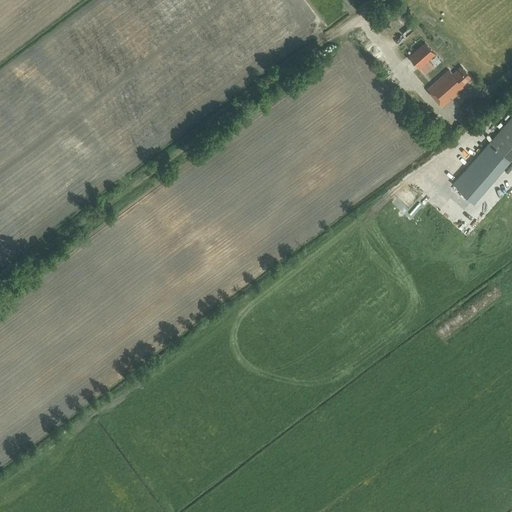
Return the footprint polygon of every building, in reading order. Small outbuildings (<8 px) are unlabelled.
[(418,66),(434,54),(425,43),(410,55),(418,66)] [(453,73),(450,70),(427,89),(443,107),(460,92),(458,89),(471,77),(461,66),(453,73)] [(470,115),(478,108),(473,102),(464,109),(470,115)] [(437,115),(426,125),(439,140),(450,131),(437,115)] [(508,162),(511,158),(511,115),(487,145),(508,162)] [(480,198),(497,176),(476,159),(459,180),(480,198)]
